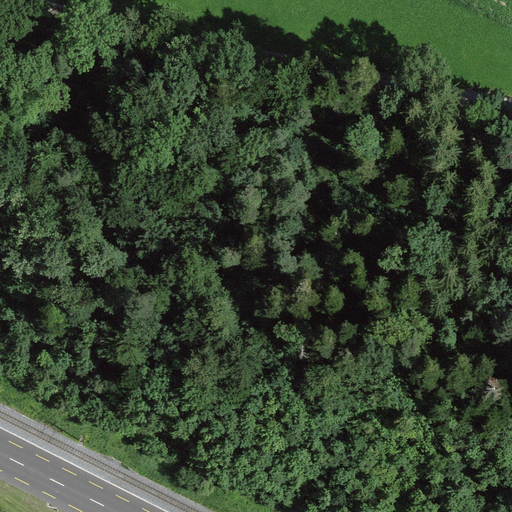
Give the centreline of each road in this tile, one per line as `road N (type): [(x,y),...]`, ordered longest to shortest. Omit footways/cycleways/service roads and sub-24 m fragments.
road 1 (track): [(511,110),(313,74),(12,0)]
road 2 (secondary): [(116,511),(0,453)]
